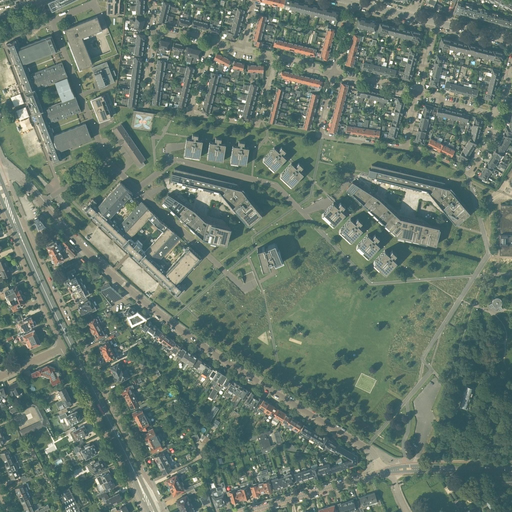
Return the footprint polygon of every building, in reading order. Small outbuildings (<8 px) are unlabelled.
[(73,0),(54,0),(53,1),(53,0),(48,3),(52,11),(57,9),(57,8),(73,0)] [(107,0),(107,13),(119,14),(120,2),(119,0),(107,0)] [(289,8),(290,8),(291,0),(290,0),(284,0),(283,7),(286,8),(285,12),(288,13),(289,8)] [(296,10),(299,11),(301,3),(299,2),(299,1),(295,0),(293,0),(294,1),(291,0),(290,8),(292,9),(291,12),(295,13),(296,10)] [(502,0),(500,6),(502,7),(503,6),(507,9),(511,1),(510,1),(510,0),(502,0)] [(163,1),(162,6),(177,10),(178,10),(179,8),(172,6),(173,4),(170,3),(163,1)] [(441,8),(436,6),(426,1),(424,6),(428,8),(428,6),(441,10),(441,8)] [(303,3),(301,3),(299,11),(302,11),(301,14),(306,15),(306,12),(309,13),(311,5),(308,4),(308,3),(304,2),(303,3)] [(460,14),(461,14),(463,6),(460,5),(460,3),(457,2),(453,13),(460,15),(460,14)] [(465,6),(463,6),(461,14),(467,16),(470,3),(466,2),(465,6)] [(470,3),(467,16),(473,17),(475,8),(472,8),(473,4),(470,3)] [(315,15),(318,15),(320,7),(317,7),(318,5),(314,4),(314,6),(311,5),(309,13),(310,13),(310,16),(314,17),(315,15)] [(322,8),(320,7),(318,15),(321,16),(320,19),(324,20),(325,17),(327,18),(329,10),(327,9),(327,8),(322,6),(322,8)] [(478,9),(475,8),(473,17),(479,19),(482,8),(478,7),(478,9)] [(482,8),(479,19),(485,20),(487,12),(488,11),(485,11),(485,9),(482,8)] [(339,12),(329,10),(327,18),(330,18),(329,21),(330,21),(330,22),(336,24),(339,12)] [(492,13),(487,12),(485,20),(493,22),(495,13),(492,12),(492,13)] [(498,14),(495,13),(493,22),(500,23),(502,16),(497,15),(498,14)] [(196,28),(200,15),(197,14),(196,20),(193,19),(192,26),(196,28)] [(97,16),(64,28),(80,69),(93,64),(82,36),(102,29),(97,16)] [(502,16),(500,23),(500,24),(507,26),(507,25),(509,17),(506,17),(506,18),(502,17),(502,16)] [(363,28),(365,28),(367,20),(365,20),(365,18),(361,17),(360,18),(358,18),(356,26),(359,27),(358,29),(363,30),(363,28)] [(214,20),(211,20),(208,32),(213,33),(217,19),(217,18),(214,18),(214,20)] [(375,30),(377,23),(375,22),(375,20),(370,19),(370,21),(367,20),(365,28),(368,29),(367,31),(371,33),(372,30),(375,30)] [(142,30),(143,25),(130,21),(125,20),(125,29),(129,30),(127,27),(127,23),(132,24),(132,23),(135,24),(134,28),(131,27),(131,29),(130,28),(129,30),(136,31),(137,29),(142,30)] [(233,23),(232,27),(240,29),(241,23),(228,20),(227,22),(230,23),(230,22),(233,23)] [(265,22),(258,20),(256,24),(270,28),(273,29),(273,26),(271,26),(271,25),(265,24),(265,22)] [(377,23),(375,30),(378,31),(379,31),(381,32),(381,34),(385,36),(386,33),(389,33),(391,26),(391,25),(380,23),(377,23)] [(401,28),(391,26),(389,33),(392,34),(391,37),(395,38),(396,35),(399,36),(401,28)] [(411,31),(401,28),(399,36),(402,37),(401,40),(406,41),(407,38),(410,39),(412,31),(411,30),(411,31)] [(262,34),(263,31),(255,29),(254,34),(268,38),(270,38),(271,36),(262,34)] [(225,31),(222,30),(222,33),(225,33),(225,32),(227,33),(226,37),(234,40),(236,34),(225,31)] [(422,33),(412,31),(410,39),(413,39),(412,42),(416,43),(417,40),(420,41),(422,33)] [(52,128),(50,128),(49,124),(81,111),(62,62),(30,75),(28,71),(30,70),(29,67),(27,68),(25,63),(57,51),(51,35),(19,48),(18,45),(20,45),(18,39),(16,40),(15,40),(6,44),(7,47),(9,51),(11,55),(12,55),(26,91),(25,92),(28,100),(30,105),(31,106),(34,114),(35,114),(49,150),(48,150),(50,154),(49,155),(51,159),(53,163),(62,159),(62,158),(66,157),(64,151),(60,153),(59,151),(91,138),(86,123),(53,136),(51,132),(54,131),(52,128)] [(441,38),(439,46),(443,47),(442,49),(446,50),(447,48),(450,48),(452,40),(441,38)] [(256,40),(255,40),(254,44),(268,48),(269,46),(263,44),(263,42),(261,41),(256,40)] [(450,48),(449,53),(451,54),(451,52),(452,52),(457,53),(456,54),(459,55),(460,51),(462,43),(455,42),(455,41),(452,40),(450,48)] [(171,42),(165,41),(162,53),(164,54),(165,51),(165,52),(166,49),(169,50),(171,42)] [(175,57),(178,58),(180,50),(182,51),(184,45),(179,43),(176,55),(175,57)] [(462,43),(460,51),(463,52),(463,54),(465,55),(467,56),(467,55),(470,56),(471,53),(473,45),(468,44),(468,45),(467,45),(462,43)] [(0,45),(0,142),(4,154),(29,166),(30,165),(48,182),(53,177),(48,165),(49,164),(2,45),(0,45)] [(473,45),(471,53),(474,54),(473,57),(475,57),(477,58),(478,55),(481,56),(483,48),(478,47),(477,47),(477,46),(473,45)] [(195,57),(197,49),(192,47),(188,62),(188,64),(190,64),(192,56),(195,57)] [(483,48),(481,56),(484,57),(484,59),(488,61),(489,58),(492,58),(494,50),(493,50),(493,51),(483,48)] [(200,58),(202,50),(197,49),(195,57),(193,62),(196,62),(196,59),(195,59),(196,57),(200,58)] [(494,50),(492,58),(495,59),(494,62),(499,63),(499,60),(502,61),(504,53),(494,50)] [(403,53),(403,54),(408,55),(408,58),(415,60),(416,60),(417,56),(417,55),(409,53),(404,51),(403,53)] [(218,62),(222,55),(218,53),(218,52),(217,52),(217,53),(211,64),(213,66),(216,60),(218,62)] [(226,57),(225,57),(222,55),(218,62),(220,63),(218,68),(220,69),(226,57)] [(227,66),(230,60),(227,58),(226,57),(220,69),(222,70),(225,65),(227,66)] [(372,71),(372,72),(378,73),(381,59),(379,58),(379,60),(378,60),(378,63),(379,63),(378,65),(374,64),(372,71)] [(115,70),(111,72),(109,66),(107,61),(92,67),(100,87),(107,84),(114,81),(113,77),(117,75),(115,70)] [(236,75),(239,62),(240,62),(238,62),(234,61),(232,68),(235,68),(234,74),(232,74),(231,77),(235,78),(236,75)] [(243,70),(244,63),(240,62),(239,62),(236,75),(238,76),(240,70),(243,70)] [(399,62),(398,64),(400,65),(406,66),(405,68),(405,69),(412,71),(413,70),(414,65),(401,62),(399,62)] [(383,74),(389,76),(389,75),(392,64),(389,64),(389,66),(390,66),(389,68),(385,67),(383,74)] [(434,65),(433,70),(446,74),(447,71),(441,70),(442,67),(434,65)] [(185,73),(184,75),(192,77),(193,73),(180,69),(179,72),(185,73)] [(212,72),(210,77),(227,81),(229,81),(229,79),(225,78),(221,77),(222,74),(217,73),(215,73),(212,72)] [(485,75),(485,77),(497,80),(498,80),(499,75),(491,73),(487,72),(487,75),(485,75)] [(430,80),(430,81),(438,83),(443,84),(444,83),(444,82),(439,80),(439,78),(432,76),(431,76),(430,80)] [(485,80),(484,82),(489,84),(496,85),(497,80),(485,77),(484,80),(485,80)] [(445,82),(444,89),(449,90),(449,91),(449,90),(452,79),(449,78),(449,81),(450,81),(450,83),(445,82)] [(322,80),(317,79),(315,86),(321,88),(321,87),(324,87),(325,82),(322,81),(322,80)] [(455,91),(455,92),(460,93),(463,81),(461,80),(460,83),(461,84),(461,85),(456,84),(455,91)] [(460,93),(466,95),(466,94),(468,87),(469,82),(463,81),(460,93)] [(217,84),(209,82),(208,87),(225,91),(225,88),(216,86),(217,84)] [(466,94),(466,95),(471,96),(471,95),(474,84),(472,84),(471,86),(472,86),(472,88),(468,87),(466,94)] [(256,95),(257,90),(243,87),(243,89),(249,90),(248,93),(256,95)] [(277,87),(276,93),(289,96),(289,93),(283,92),(284,89),(277,87)] [(482,87),(482,89),(487,91),(486,94),(493,96),(494,96),(495,91),(495,90),(482,87)] [(181,93),(181,95),(188,97),(189,92),(176,89),(174,89),(174,90),(175,91),(181,93)] [(362,89),(359,102),(362,103),(363,97),(366,98),(368,91),(368,90),(362,89)] [(207,91),(206,96),(219,100),(220,97),(214,96),(215,93),(207,91)] [(379,93),(373,92),(370,105),(373,105),(374,100),(377,100),(378,93),(379,93)] [(92,99),(95,108),(95,109),(95,111),(96,110),(100,120),(106,117),(116,114),(108,93),(92,99)] [(246,100),(245,103),(253,105),(255,100),(241,96),(238,96),(237,98),(246,100)] [(275,97),(273,102),(286,105),(287,103),(281,102),(282,99),(275,97)] [(178,108),(185,109),(186,102),(174,99),(173,101),(179,102),(178,108)] [(212,105),(212,103),(204,101),(203,106),(216,109),(217,110),(218,107),(212,105)] [(251,115),(252,110),(238,106),(238,108),(244,110),(243,112),(243,113),(251,115)] [(272,107),(271,112),(284,115),(284,113),(278,111),(279,109),(272,107)] [(443,116),(447,117),(448,110),(443,109),(440,122),(442,122),(443,116)] [(243,113),(243,112),(238,111),(238,113),(240,114),(240,113),(243,114),(242,118),(250,120),(251,115),(243,113)] [(454,111),(453,112),(450,124),(453,125),(454,119),(457,120),(459,113),(459,112),(454,111)] [(421,115),(420,119),(421,119),(428,121),(433,122),(434,119),(434,118),(435,117),(429,115),(422,114),(421,113),(421,115)] [(464,114),(461,127),(463,127),(464,125),(466,126),(467,125),(467,122),(468,122),(469,115),(464,114)] [(276,121),(277,118),(270,117),(268,122),(281,125),(282,123),(276,121)] [(119,139),(118,140),(120,144),(122,143),(137,164),(140,167),(145,164),(143,160),(145,158),(136,145),(137,144),(136,142),(134,143),(121,124),(113,130),(119,139)] [(503,137),(510,142),(511,140),(511,134),(511,133),(505,132),(504,132),(503,137)] [(427,144),(432,147),(437,136),(435,135),(434,137),(435,138),(434,140),(431,138),(427,144)] [(507,146),(510,142),(503,137),(501,142),(507,146)] [(203,140),(186,138),(184,154),(200,157),(203,140)] [(478,139),(477,139),(471,138),(468,142),(475,146),(478,139)] [(440,143),(437,149),(437,150),(442,152),(442,151),(445,145),(447,141),(445,140),(444,142),(445,143),(444,144),(440,143)] [(223,160),(226,144),(210,141),(207,158),(223,160)] [(442,151),(447,154),(452,144),(449,142),(448,145),(449,145),(449,147),(445,145),(442,151),(442,152),(442,151)] [(475,146),(468,142),(465,147),(472,151),(475,146)] [(501,142),(498,146),(504,150),(507,146),(501,142)] [(454,145),(452,144),(447,154),(452,156),(455,150),(451,148),(452,146),(453,147),(454,145)] [(249,147),(233,145),(230,162),(246,164),(249,147)] [(502,154),(504,150),(498,146),(497,147),(496,147),(495,150),(502,154)] [(286,158),(274,147),(263,159),(275,170),(286,158)] [(469,155),(472,151),(465,147),(463,150),(469,155)] [(469,155),(463,150),(459,155),(466,159),(466,160),(469,155)] [(493,153),(492,155),(499,159),(502,154),(495,150),(493,153)] [(466,160),(466,159),(459,155),(458,157),(457,156),(455,158),(463,163),(466,160)] [(496,163),(499,159),(492,155),(490,159),(496,163)] [(490,159),(487,163),(494,167),(496,163),(490,159)] [(292,186),(303,174),(291,163),(280,175),(292,186)] [(491,172),(494,167),(487,163),(486,163),(484,167),(484,168),(491,172)] [(371,178),(374,179),(377,166),(372,164),(370,169),(369,168),(367,175),(372,176),(371,178)] [(379,180),(382,167),(377,166),(374,179),(379,180)] [(388,168),(382,167),(379,180),(384,182),(388,168)] [(484,168),(481,172),(488,176),(491,172),(484,168),(484,167),(484,168)] [(174,168),(173,172),(172,172),(170,179),(174,180),(174,182),(177,183),(180,170),(174,168)] [(390,183),(393,169),(388,168),(384,182),(390,183)] [(398,171),(393,169),(390,183),(395,184),(398,171)] [(186,171),(180,170),(177,183),(182,184),(186,171)] [(191,172),(186,171),(182,184),(188,186),(191,172)] [(400,185),(403,172),(398,171),(395,184),(400,185)] [(196,173),(191,172),(188,186),(193,187),(196,173)] [(408,173),(403,172),(400,185),(405,187),(408,173)] [(487,178),(488,176),(481,172),(479,176),(483,179),(481,181),(485,183),(488,179),(487,178)] [(193,187),(198,188),(201,175),(196,173),(193,187)] [(410,188),(414,175),(408,173),(405,187),(410,188)] [(207,176),(201,175),(198,188),(203,189),(207,176)] [(410,188),(416,189),(419,176),(414,175),(410,188)] [(212,177),(207,176),(203,189),(209,191),(212,177)] [(421,191),(424,177),(419,176),(416,189),(421,191)] [(209,191),(214,192),(217,178),(212,177),(209,191)] [(429,178),(424,177),(421,191),(426,192),(429,178)] [(222,180),(217,178),(214,192),(219,193),(222,180)] [(426,192),(429,193),(431,193),(432,193),(434,191),(441,186),(445,182),(435,180),(429,178),(426,192)] [(219,193),(222,194),(224,194),(227,181),(222,180),(219,193)] [(227,181),(224,194),(222,194),(247,224),(248,223),(249,224),(262,213),(256,206),(257,205),(243,188),(241,189),(233,187),(237,183),(227,181)] [(356,183),(352,181),(346,188),(347,189),(346,190),(350,194),(360,184),(357,182),(356,183)] [(162,264),(160,266),(157,262),(180,237),(142,202),(118,227),(115,224),(117,222),(114,219),(112,221),(109,218),(132,193),(120,182),(97,207),(95,205),(97,202),(93,199),(91,201),(84,208),(87,211),(87,212),(90,215),(94,217),(123,243),(122,244),(129,250),(129,251),(132,254),(132,253),(139,260),(140,259),(169,286),(168,287),(171,289),(171,290),(174,293),(178,295),(186,286),(182,283),(180,284),(178,282),(201,257),(189,246),(166,271),(163,268),(164,266),(162,264)] [(364,188),(360,184),(350,194),(354,198),(364,188)] [(470,212),(464,205),(465,204),(450,187),(449,188),(441,186),(434,191),(432,193),(431,193),(429,193),(455,223),(456,222),(457,223),(470,212)] [(365,189),(364,188),(354,198),(358,202),(368,192),(366,190),(365,189)] [(379,197),(366,190),(368,192),(358,202),(359,202),(362,205),(363,204),(397,235),(397,237),(427,244),(427,242),(436,244),(440,228),(439,228),(439,227),(400,217),(379,197)] [(172,196),(169,194),(168,194),(162,200),(163,201),(162,203),(166,207),(176,197),(173,194),(172,196)] [(170,210),(180,200),(176,197),(166,207),(170,210)] [(174,214),(183,204),(182,203),(182,202),(181,202),(180,200),(170,210),(174,214)] [(180,216),(203,238),(203,239),(218,243),(218,241),(227,244),(231,227),(229,227),(230,226),(205,220),(195,210),(182,202),(182,203),(183,204),(174,214),(175,215),(175,214),(178,217),(180,216)] [(334,225),(345,213),(333,202),(322,214),(334,225)] [(511,204),(501,204),(500,238),(499,254),(511,254),(511,204)] [(38,229),(44,227),(49,233),(54,228),(54,229),(54,228),(46,220),(42,215),(39,216),(38,216),(34,218),(35,221),(38,229)] [(351,241),(362,229),(350,218),(339,230),(351,241)] [(112,240),(98,227),(97,226),(96,226),(90,220),(88,224),(85,227),(80,232),(102,253),(114,265),(116,266),(118,262),(119,263),(124,257),(126,254),(113,242),(114,242),(112,240)] [(380,245),(368,234),(356,246),(368,257),(380,245)] [(51,254),(71,244),(66,239),(62,242),(57,245),(56,242),(54,242),(52,239),(45,242),(51,254)] [(283,261),(284,261),(278,247),(276,243),(275,244),(275,243),(268,246),(268,248),(265,249),(265,246),(257,248),(260,258),(257,259),(261,267),(252,270),(252,271),(260,289),(290,277),(284,262),(276,265),(276,264),(278,263),(279,264),(283,261)] [(64,259),(65,262),(74,257),(73,256),(77,251),(71,244),(51,254),(53,259),(52,260),(53,263),(55,262),(55,263),(57,262),(58,264),(59,264),(62,262),(63,261),(62,259),(64,259)] [(385,273),(397,261),(385,250),(373,262),(385,273)] [(161,292),(164,289),(159,284),(158,282),(157,283),(143,270),(129,256),(126,259),(121,265),(118,268),(117,268),(134,283),(153,301),(161,292)] [(241,275),(252,271),(252,270),(261,267),(257,259),(257,257),(236,265),(241,275)] [(0,269),(8,266),(5,258),(0,259),(0,269)] [(63,279),(65,279),(65,280),(76,275),(74,271),(85,266),(84,263),(62,274),(63,276),(62,277),(63,279)] [(12,273),(8,266),(0,269),(0,275),(2,274),(3,277),(12,273)] [(66,285),(67,285),(68,285),(69,286),(69,287),(81,281),(83,280),(79,273),(76,275),(65,280),(64,282),(66,285)] [(81,281),(69,287),(67,287),(70,292),(71,291),(72,291),(72,293),(84,287),(86,287),(86,286),(84,283),(83,284),(81,281)] [(17,285),(8,289),(5,290),(5,291),(7,295),(6,295),(8,300),(21,294),(20,293),(21,293),(22,292),(21,290),(19,290),(17,285)] [(113,302),(123,297),(110,286),(102,290),(113,299),(112,300),(113,302)] [(84,287),(72,293),(73,293),(71,294),(71,295),(72,298),(73,298),(74,298),(76,300),(85,295),(85,296),(90,294),(88,289),(87,289),(86,287),(84,287)] [(21,294),(8,300),(10,304),(11,303),(12,306),(11,307),(13,312),(19,309),(17,305),(24,302),(22,298),(23,297),(24,296),(23,294),(21,294)] [(96,309),(92,302),(93,302),(93,301),(95,301),(93,298),(92,299),(91,298),(88,300),(87,297),(78,301),(79,305),(80,308),(79,308),(79,309),(80,312),(81,312),(82,312),(87,309),(89,313),(96,309)] [(498,310),(499,311),(502,309),(501,305),(502,302),(500,298),(497,297),(493,299),(492,303),(489,304),(490,308),(491,307),(492,309),(497,310),(498,310)] [(127,308),(125,311),(124,310),(118,313),(119,316),(122,314),(124,316),(125,315),(126,315),(127,314),(129,316),(132,313),(133,314),(135,311),(135,310),(135,309),(133,307),(132,308),(130,307),(128,309),(127,308)] [(138,313),(129,317),(132,323),(144,318),(138,313)] [(19,327),(21,331),(23,331),(24,330),(35,325),(36,324),(36,323),(35,321),(34,320),(33,321),(31,316),(27,318),(27,317),(24,318),(24,319),(24,320),(22,316),(16,319),(12,321),(13,323),(17,321),(19,324),(20,323),(21,326),(19,327)] [(90,327),(101,321),(98,316),(91,319),(91,318),(87,320),(88,321),(87,321),(90,327)] [(138,325),(146,331),(152,324),(151,323),(151,322),(150,321),(148,321),(147,320),(143,325),(140,323),(138,325)] [(91,331),(92,331),(93,333),(102,329),(103,328),(101,325),(102,325),(101,321),(90,327),(90,328),(91,331)] [(151,335),(152,334),(157,328),(156,327),(156,326),(155,325),(153,325),(152,324),(146,331),(143,334),(145,336),(148,333),(151,335)] [(161,331),(157,328),(152,334),(154,336),(153,338),(155,339),(161,331)] [(24,330),(23,331),(21,331),(17,333),(19,337),(20,336),(22,341),(28,338),(29,341),(26,343),(29,347),(31,346),(32,346),(33,349),(37,347),(35,344),(41,342),(35,329),(24,334),(24,332),(25,332),(24,330)] [(105,334),(102,329),(93,333),(93,334),(94,334),(97,340),(103,337),(104,338),(108,336),(106,333),(105,334)] [(159,340),(161,341),(166,335),(161,331),(155,339),(154,341),(156,343),(157,341),(159,340)] [(166,335),(161,341),(163,343),(162,345),(163,345),(161,347),(163,348),(170,338),(169,337),(169,335),(167,334),(166,335)] [(170,338),(163,348),(168,351),(175,341),(174,341),(175,340),(173,339),(172,339),(170,338)] [(100,346),(101,349),(101,351),(102,352),(103,353),(113,348),(109,340),(105,342),(106,343),(100,346)] [(174,356),(176,353),(181,346),(180,345),(180,344),(178,343),(177,343),(176,342),(169,352),(168,352),(166,354),(168,356),(170,353),(174,356)] [(186,349),(181,346),(176,353),(174,356),(173,358),(175,360),(178,355),(181,357),(186,349)] [(113,348),(103,353),(103,354),(104,356),(105,357),(107,360),(112,357),(113,358),(119,355),(115,347),(113,348)] [(187,361),(191,353),(186,349),(181,357),(178,362),(179,363),(182,359),(183,360),(184,359),(187,361)] [(120,358),(131,353),(130,350),(119,356),(120,358)] [(192,364),(197,357),(191,353),(187,361),(182,368),(184,370),(189,362),(192,364)] [(198,358),(197,357),(192,364),(191,365),(193,366),(197,368),(202,360),(201,360),(201,359),(200,357),(198,358)] [(200,374),(202,371),(207,364),(206,363),(206,362),(204,361),(203,361),(202,360),(197,368),(195,371),(197,372),(200,374)] [(113,372),(122,368),(120,365),(123,364),(121,361),(110,367),(113,372)] [(212,367),(207,364),(202,371),(200,374),(195,382),(197,384),(202,376),(205,378),(212,367)] [(30,370),(24,373),(26,378),(29,376),(30,378),(34,377),(37,375),(40,376),(42,375),(51,378),(51,379),(53,384),(61,380),(58,375),(60,373),(59,371),(56,370),(54,367),(48,365),(34,372),(31,373),(30,370)] [(122,368),(113,372),(112,373),(115,380),(117,380),(117,381),(118,381),(119,381),(120,380),(120,379),(121,379),(121,380),(130,376),(126,369),(123,370),(122,368)] [(213,379),(218,371),(213,368),(202,385),(203,386),(207,381),(210,377),(209,377),(210,376),(213,378),(213,379)] [(215,385),(222,374),(218,371),(213,379),(211,382),(215,385)] [(222,384),(227,376),(222,374),(215,385),(208,396),(213,399),(214,397),(216,394),(218,391),(220,386),(218,385),(219,382),(222,384)] [(226,387),(231,380),(231,379),(227,376),(222,384),(220,386),(218,391),(219,391),(222,388),(225,389),(226,387)] [(136,385),(142,382),(140,377),(132,381),(133,383),(132,384),(133,386),(136,384),(136,385)] [(233,380),(232,381),(231,380),(226,387),(228,388),(223,395),(226,396),(227,395),(229,396),(232,392),(238,383),(237,383),(237,382),(236,381),(235,381),(233,380)] [(21,387),(18,381),(10,385),(13,391),(13,390),(16,396),(22,393),(20,387),(21,387)] [(238,384),(238,383),(232,392),(235,393),(231,400),(234,401),(243,387),(241,385),(241,384),(239,383),(238,383),(238,384)] [(125,395),(133,391),(131,387),(134,386),(133,386),(132,384),(121,389),(123,392),(122,392),(122,393),(123,395),(124,395),(124,396),(125,395)] [(463,394),(471,397),(475,387),(467,384),(463,394)] [(232,406),(235,407),(241,397),(244,399),(249,390),(244,387),(232,406)] [(63,399),(69,395),(65,388),(59,391),(63,399)] [(128,401),(136,397),(133,391),(125,395),(126,397),(126,398),(126,400),(127,401),(128,401)] [(249,407),(257,395),(251,392),(245,402),(250,406),(249,407)] [(471,397),(463,394),(459,405),(467,408),(471,397)] [(71,399),(69,395),(63,399),(56,402),(58,406),(63,403),(63,404),(65,403),(66,407),(73,403),(72,401),(73,401),(72,398),(71,399)] [(257,395),(249,407),(251,409),(254,404),(257,406),(262,398),(257,395)] [(129,405),(130,405),(131,407),(142,402),(140,399),(138,400),(136,397),(128,401),(128,402),(128,404),(129,405)] [(263,411),(269,403),(263,399),(259,407),(260,408),(260,409),(263,411)] [(35,408),(39,402),(34,400),(33,400),(30,401),(32,406),(34,407),(35,408)] [(136,418),(144,414),(143,411),(146,409),(145,407),(149,406),(147,401),(145,402),(136,407),(137,410),(133,412),(133,413),(133,414),(133,415),(134,416),(134,415),(135,416),(136,418)] [(267,412),(269,414),(274,406),(269,403),(263,411),(266,413),(267,412)] [(210,422),(219,408),(214,405),(206,420),(210,422)] [(269,414),(274,417),(279,409),(274,406),(269,414)] [(279,409),(274,417),(273,419),(278,422),(284,412),(279,409)] [(65,412),(60,415),(59,415),(61,419),(64,418),(67,425),(70,424),(82,418),(80,414),(79,414),(77,411),(73,412),(69,414),(70,414),(67,416),(65,412)] [(40,418),(48,421),(44,413),(39,415),(40,418)] [(286,426),(287,425),(292,417),(290,415),(289,414),(288,413),(287,414),(286,413),(282,420),(286,422),(284,424),(286,426)] [(139,423),(147,419),(148,419),(147,416),(145,417),(144,414),(136,418),(135,419),(136,421),(137,421),(138,421),(139,423)] [(292,428),(297,420),(292,417),(287,425),(290,426),(288,429),(291,430),(292,428)] [(148,419),(147,419),(139,423),(139,424),(139,425),(139,426),(139,427),(140,428),(141,428),(141,429),(142,428),(143,429),(151,425),(149,422),(151,421),(150,418),(148,419)] [(297,420),(292,428),(297,431),(302,423),(297,420)] [(304,435),(309,427),(307,425),(306,426),(304,424),(299,432),(304,435)] [(88,433),(88,432),(87,430),(86,430),(85,430),(83,425),(76,429),(75,426),(72,427),(69,429),(64,432),(65,434),(70,432),(74,440),(87,434),(88,433)] [(309,427),(304,435),(309,438),(314,430),(312,429),(312,428),(309,427)] [(147,440),(156,435),(155,431),(158,430),(157,428),(154,429),(153,428),(148,430),(148,431),(144,434),(145,437),(146,439),(147,440)] [(232,437),(237,440),(242,432),(237,429),(232,437)] [(309,438),(314,441),(319,433),(319,432),(317,431),(316,432),(314,430),(309,438)] [(314,441),(319,444),(324,436),(321,435),(322,434),(319,432),(319,433),(314,441)] [(149,445),(150,446),(159,441),(163,439),(160,433),(156,435),(147,440),(148,442),(148,443),(149,445)] [(272,450),(270,445),(268,438),(267,438),(266,434),(258,436),(263,453),(272,450)] [(324,435),(324,436),(319,444),(324,446),(328,439),(329,438),(324,435)] [(324,446),(329,449),(334,442),(334,441),(332,439),(331,440),(329,439),(329,438),(328,439),(324,446)] [(98,452),(98,451),(98,450),(97,448),(96,447),(96,448),(92,441),(84,446),(82,442),(77,445),(80,451),(79,451),(83,459),(87,457),(87,458),(89,458),(90,457),(91,456),(91,455),(98,452)] [(161,444),(159,441),(150,446),(150,447),(150,449),(151,449),(153,452),(157,449),(158,451),(163,448),(161,444)] [(329,449),(334,452),(339,444),(336,443),(336,442),(334,441),(334,442),(329,449)] [(339,451),(344,454),(347,449),(344,447),(341,445),(340,445),(339,444),(334,452),(332,455),(335,456),(336,454),(337,454),(339,451)] [(154,456),(157,462),(166,457),(169,456),(168,452),(170,451),(168,448),(163,451),(163,452),(154,456)] [(3,459),(12,456),(9,449),(1,453),(3,459)] [(351,452),(347,449),(344,454),(350,457),(349,459),(357,460),(357,455),(354,453),(351,451),(351,452)] [(12,456),(3,459),(6,466),(14,462),(17,461),(14,455),(12,456)] [(157,462),(160,468),(169,463),(173,461),(170,456),(169,456),(166,457),(157,462)] [(336,464),(330,466),(332,471),(335,470),(336,471),(339,470),(339,469),(344,468),(342,463),(341,458),(336,457),(336,463),(336,464)] [(102,459),(94,463),(93,460),(88,463),(89,465),(88,466),(92,474),(97,472),(96,470),(105,466),(105,465),(105,464),(104,462),(103,462),(102,459)] [(342,463),(344,468),(349,466),(350,467),(353,466),(353,465),(357,464),(357,460),(349,459),(349,460),(342,463)] [(6,466),(9,472),(17,469),(21,467),(19,460),(17,461),(14,462),(6,466)] [(172,470),(177,467),(176,463),(174,464),(173,461),(169,463),(160,468),(163,474),(172,469),(172,470)] [(326,474),(326,473),(323,464),(323,462),(319,463),(320,466),(318,466),(320,475),(323,474),(323,475),(326,474)] [(311,465),(311,467),(314,477),(315,478),(321,476),(320,475),(318,466),(317,463),(311,465)] [(323,464),(326,473),(326,474),(329,473),(329,472),(332,471),(330,466),(329,463),(323,464)] [(188,469),(187,466),(177,471),(178,474),(188,469)] [(284,475),(287,485),(288,485),(288,486),(291,485),(291,484),(294,483),(293,480),(294,480),(292,474),(291,471),(290,466),(282,469),(283,469),(284,472),(284,475)] [(314,477),(311,467),(310,467),(311,468),(306,470),(309,478),(309,479),(312,478),(314,477)] [(17,469),(9,472),(12,479),(20,475),(17,469)] [(103,482),(104,483),(112,479),(109,474),(111,473),(108,469),(96,475),(100,484),(101,483),(103,482)] [(266,481),(263,482),(266,491),(267,492),(269,491),(269,490),(272,489),(269,478),(270,478),(269,475),(268,471),(267,469),(260,471),(262,477),(265,476),(266,481)] [(303,480),(300,471),(293,474),(292,470),(291,471),(292,474),(294,480),(296,479),(297,482),(300,481),(300,482),(303,481),(303,480)] [(300,471),(303,480),(306,479),(306,480),(309,479),(309,478),(306,470),(301,471),(301,470),(300,471)] [(167,485),(169,487),(180,482),(183,480),(181,476),(178,478),(176,474),(166,479),(168,483),(167,485)] [(280,488),(281,488),(280,487),(278,478),(277,475),(271,476),(274,489),(278,488),(278,489),(280,488)] [(281,477),(278,478),(280,487),(281,488),(284,487),(284,486),(287,485),(284,475),(284,476),(283,475),(281,476),(281,477)] [(511,485),(511,475),(501,475),(502,484),(502,486),(511,485)] [(263,492),(266,491),(263,482),(262,477),(259,478),(260,483),(257,484),(260,493),(261,494),(263,493),(263,492)] [(115,485),(112,479),(104,483),(103,482),(101,483),(104,489),(105,488),(107,491),(113,488),(112,487),(115,485)] [(248,481),(249,484),(250,484),(253,495),(256,494),(257,495),(259,495),(259,493),(260,493),(257,484),(253,485),(252,480),(248,481)] [(248,481),(240,484),(241,487),(244,498),(250,496),(249,492),(251,491),(249,485),(249,484),(248,481)] [(15,488),(18,494),(29,489),(25,482),(23,483),(23,484),(15,487),(15,488)] [(180,482),(169,487),(170,490),(172,491),(174,494),(184,489),(180,482)] [(234,488),(238,499),(244,498),(241,487),(238,488),(238,486),(237,485),(234,486),(234,488)] [(222,486),(216,488),(218,492),(219,496),(221,505),(222,504),(223,505),(225,505),(225,504),(226,503),(225,501),(227,501),(224,492),(223,490),(223,488),(222,486)] [(216,487),(211,488),(211,491),(212,496),(215,504),(216,504),(217,506),(218,507),(220,506),(220,505),(221,505),(219,496),(218,492),(216,488),(216,487)] [(67,511),(72,511),(79,509),(80,508),(69,488),(58,493),(67,511)] [(231,489),(232,490),(226,491),(228,496),(230,495),(232,501),(238,499),(234,488),(231,489)] [(32,495),(29,489),(18,494),(21,500),(29,497),(32,495)] [(107,494),(102,497),(105,503),(108,502),(110,505),(122,499),(122,498),(123,498),(121,495),(119,492),(109,497),(107,494)] [(375,492),(366,495),(370,504),(378,502),(379,505),(382,504),(380,498),(377,499),(375,492)] [(208,494),(200,498),(203,504),(206,503),(207,505),(211,503),(208,494)] [(180,507),(190,502),(186,495),(176,500),(179,504),(178,504),(178,505),(178,506),(178,507),(179,507),(180,507)] [(365,505),(370,504),(366,495),(359,497),(361,504),(359,505),(361,511),(363,511),(363,509),(366,508),(365,505)] [(21,500),(24,507),(32,503),(29,497),(21,500)] [(353,499),(347,501),(350,511),(354,511),(357,511),(360,511),(356,497),(353,498),(353,499)] [(350,511),(347,501),(341,503),(341,505),(338,506),(340,511),(350,511)] [(35,502),(32,503),(24,507),(24,508),(23,508),(25,511),(28,511),(35,509),(36,511),(39,510),(35,502)] [(191,505),(190,502),(180,507),(182,509),(181,510),(180,511),(191,511),(195,510),(192,504),(191,505)]
